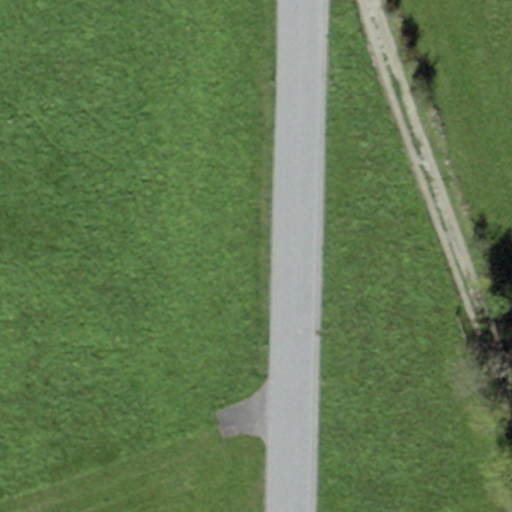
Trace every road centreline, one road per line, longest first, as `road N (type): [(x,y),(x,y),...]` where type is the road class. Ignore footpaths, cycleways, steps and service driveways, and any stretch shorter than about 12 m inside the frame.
road 1 (unclassified): [(293,511),(308,0)]
road 2 (track): [(377,0),(511,402)]
